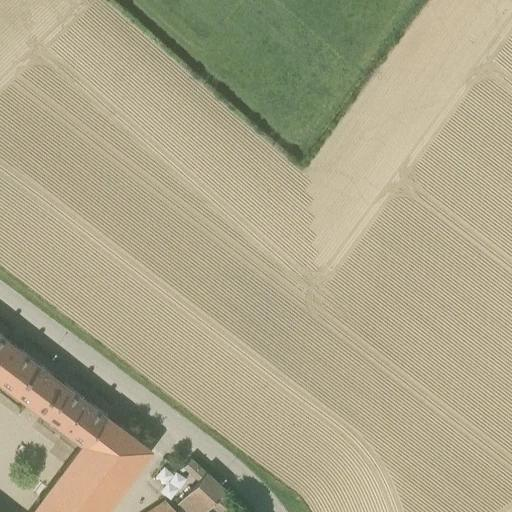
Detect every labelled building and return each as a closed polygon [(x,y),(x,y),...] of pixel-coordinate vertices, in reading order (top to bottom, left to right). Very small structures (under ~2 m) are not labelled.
[(0,511),(0,381),(5,385),(28,354),(29,353),(0,331),(0,511),(51,511),(35,499),(25,511),(0,511)] [(45,415),(45,413),(67,384),(28,354),(5,385),(45,415)] [(99,511),(149,446),(67,384),(45,413),(45,415),(79,441),(35,499),(51,511),(99,511)] [(179,469),(193,481),(206,465),(193,454),(179,469)] [(218,511),(219,511),(231,498),(220,491),(223,487),(204,471),(176,502),(186,511),(200,511),(209,504),(218,511)]
